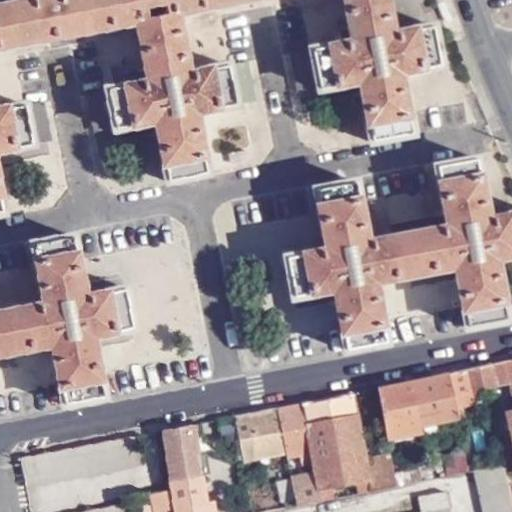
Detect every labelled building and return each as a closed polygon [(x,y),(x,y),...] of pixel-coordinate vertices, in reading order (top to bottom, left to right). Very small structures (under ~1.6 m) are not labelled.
[(376,136),(415,128),(404,68),(445,60),(437,21),(397,29),(391,0),(15,0),(0,3),(0,209),(5,208),(0,182),(0,146),(6,145),(53,136),(46,98),(0,106),(0,43),(52,33),(127,19),(141,16),(152,77),(137,80),(88,89),(95,128),(147,118),(160,116),(171,176),(211,168),(199,108),(257,97),(249,58),(191,69),(180,8),(193,6),(223,0),(350,0),(358,36),(346,39),(292,49),(300,88),(353,78),(365,76),(376,136)] [(230,152),(231,161),(243,159),(243,160),(249,159),(247,149),(230,152)] [(298,295),(340,287),(342,298),(352,347),(393,339),(383,291),(381,279),(461,264),(464,278),(473,324),(511,316),(511,312),(501,256),(511,253),(511,211),(493,215),(481,156),(442,164),(451,211),(453,223),(373,239),(361,179),(320,187),(330,236),(332,246),(291,254),(298,295)] [(0,352),(55,342),(57,353),(67,402),(107,394),(97,345),(95,334),(135,326),(127,286),(87,293),(85,283),(76,234),(36,241),(48,301),(0,310),(0,352)] [(146,344),(148,356),(175,352),(173,340),(146,344)] [(511,359),(446,373),(454,411),(477,407),(475,392),(508,386),(511,406),(511,359)] [(446,373),(376,387),(386,438),(418,432),(418,426),(455,418),(454,411),(446,373)] [(351,392),(302,402),(311,453),(315,471),(319,500),(332,498),(331,490),(354,486),(356,493),(395,485),(389,454),(362,459),(351,392)] [(302,402),(278,407),(286,453),(287,457),(311,453),(302,402)] [(278,407),(234,416),(242,462),(286,453),(278,407)] [(153,494),(154,497),(156,511),(215,511),(214,501),(207,502),(202,475),(210,474),(207,458),(200,459),(194,424),(162,431),(173,491),(153,494)] [(29,486),(142,464),(137,436),(23,456),(29,486)] [(511,511),(511,509),(504,474),(502,464),(473,470),(482,511),(511,511)] [(290,476),(296,505),(319,500),(315,471),(290,476)] [(421,510),(412,511),(453,511),(449,489),(419,494),(421,510)] [(144,511),(156,511),(154,497),(142,499),(144,511)] [(125,511),(124,503),(77,511),(125,511)]
